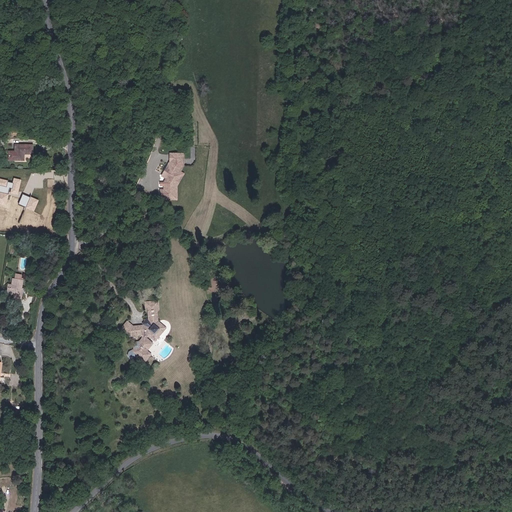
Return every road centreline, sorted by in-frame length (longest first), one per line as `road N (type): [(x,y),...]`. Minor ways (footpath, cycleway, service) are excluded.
road 1 (secondary): [(44,0),(71,106),(73,238),(41,321),(34,511)]
road 2 (unclassified): [(330,511),(251,449),(217,435),(154,447),(73,511)]
